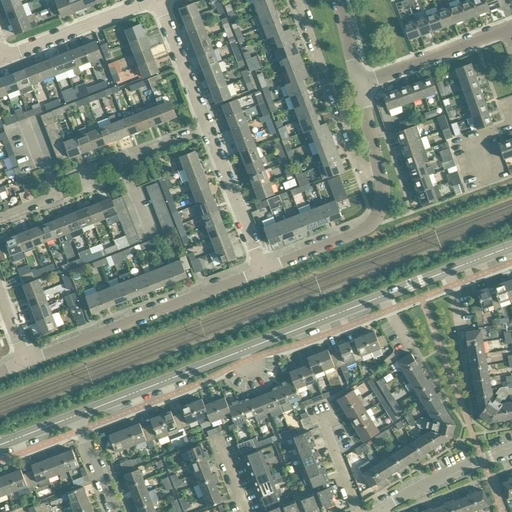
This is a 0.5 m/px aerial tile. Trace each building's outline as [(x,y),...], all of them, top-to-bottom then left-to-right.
[(2,0),(7,11),(22,5),(19,0),(2,0)] [(74,11),(69,0),(58,0),(56,1),(62,16),(74,11)] [(85,7),(82,0),(69,0),(74,11),(85,7)] [(209,0),(213,9),(216,8),(217,8),(222,6),(219,0),(217,0),(214,1),(213,0),(209,0)] [(275,8),(271,0),(261,0),(254,3),(258,14),(275,8)] [(478,15),(472,0),(468,0),(461,3),(466,19),(478,15)] [(489,10),(485,0),(472,0),(478,15),(489,10)] [(485,0),(489,10),(501,6),(498,0),(485,0)] [(179,9),(184,21),(199,15),(195,3),(179,9)] [(466,19),(461,3),(449,7),(455,23),(466,19)] [(11,22),(26,16),(22,5),(7,11),(11,22)] [(58,14),(54,5),(48,8),(52,17),(58,14)] [(455,23),(449,7),(438,11),(444,27),(455,23)] [(279,20),(275,8),(258,14),(263,26),(279,20)] [(444,27),(438,11),(426,16),(432,32),(444,27)] [(204,26),(199,15),(184,21),(188,32),(204,26)] [(37,26),(35,21),(29,23),(26,16),(11,22),(16,34),(37,26)] [(432,32),(426,16),(415,20),(421,36),(432,32)] [(284,32),(284,31),(279,20),(263,26),(267,38),(274,36),(274,35),(284,32)] [(421,36),(415,20),(403,24),(409,40),(421,36)] [(125,30),(130,42),(145,36),(140,24),(125,30)] [(208,38),(204,26),(188,32),(193,44),(208,38)] [(235,41),(231,29),(225,31),(230,43),(235,41)] [(290,29),(284,31),(284,32),(274,35),(274,36),(278,47),(295,41),(290,29)] [(150,48),(145,36),(130,42),(134,54),(150,48)] [(213,50),(208,38),(193,44),(197,56),(213,50)] [(96,41),(84,46),(90,62),(102,57),(96,41)] [(240,53),(235,41),(230,43),(235,55),(240,53)] [(299,53),(295,41),(278,47),(283,59),(299,53)] [(90,62),(84,46),(72,51),(78,66),(90,62)] [(154,60),(150,48),(134,54),(139,66),(154,60)] [(218,62),(213,50),(197,56),(202,68),(218,62)] [(78,66),(72,51),(60,55),(66,71),(73,68),(76,76),(81,74),(78,66)] [(304,64),(299,53),(283,59),(287,71),(304,64)] [(66,71),(60,55),(49,60),(55,75),(66,71)] [(251,58),(246,60),(248,67),(250,71),(256,69),(251,57),(251,58)] [(55,75),(49,60),(37,65),(43,80),(55,75)] [(159,71),(154,60),(139,66),(143,78),(159,71)] [(222,73),(218,62),(202,68),(207,80),(222,73)] [(308,76),(304,64),(287,71),(292,82),(302,79),(308,76)] [(456,69),(460,82),(470,78),(475,76),(471,64),(456,69)] [(43,80),(37,65),(25,69),(31,85),(43,80)] [(31,85),(25,69),(13,74),(19,89),(22,95),(34,90),(31,85)] [(101,83),(99,84),(101,89),(107,86),(106,82),(109,80),(106,69),(97,72),(101,83)] [(227,85),(222,73),(207,80),(211,91),(227,85)] [(19,89),(13,74),(2,78),(8,94),(19,89)] [(148,79),(153,91),(157,89),(155,83),(162,80),(160,74),(148,79)] [(251,83),(249,76),(244,78),(248,91),(254,89),(251,83)] [(480,88),(475,76),(470,78),(460,82),(464,93),(474,90),(480,88)] [(437,93),(431,78),(419,82),(424,97),(437,93)] [(306,91),(302,79),(292,82),(285,85),(290,97),(306,91)] [(424,97),(419,82),(407,86),(413,101),(424,97)] [(232,83),(227,85),(211,91),(216,103),(231,97),(237,95),(232,83)] [(101,89),(99,84),(87,88),(89,93),(101,89)] [(413,101),(407,86),(395,90),(401,105),(413,101)] [(89,93),(87,88),(75,93),(77,98),(89,93)] [(114,93),(112,88),(100,93),(102,98),(114,93)] [(484,100),(480,88),(474,90),(464,93),(469,105),(478,102),(484,100)] [(254,93),(259,105),(264,102),(260,90),(254,93)] [(401,105),(395,90),(383,95),(389,110),(401,105)] [(311,102),(306,91),(290,97),(295,109),(311,102)] [(77,98),(75,93),(63,98),(65,103),(77,98)] [(102,98),(100,93),(88,97),(90,102),(102,98)] [(156,99),(158,106),(164,121),(176,117),(171,102),(163,105),(160,97),(156,99)] [(222,105),(227,117),(242,111),(237,99),(222,105)] [(488,112),(484,100),(478,102),(469,105),(473,117),(482,114),(488,112)] [(269,114),(264,102),(259,105),(261,111),(263,116),(269,114)] [(316,114),(311,102),(295,109),(299,120),(316,114)] [(33,109),(26,112),(28,117),(42,112),(39,103),(32,106),(33,109)] [(164,121),(158,106),(147,111),(153,126),(164,121)] [(26,112),(23,113),(21,108),(14,111),(18,121),(28,117),(26,112)] [(436,109),(430,111),(432,117),(438,115),(436,109)] [(43,122),(54,117),(52,111),(40,116),(43,122)] [(153,126),(147,111),(135,115),(141,130),(153,126)] [(246,123),(242,111),(227,117),(231,129),(246,123)] [(492,124),(488,112),(482,114),(473,117),(477,129),(492,124)] [(273,126),(269,114),(263,116),(259,118),(262,124),(265,122),(268,128),(273,126)] [(320,126),(316,114),(299,120),(304,132),(310,130),(320,126)] [(130,135),(124,119),(117,122),(114,115),(109,117),(112,124),(118,139),(130,135)] [(141,130),(135,115),(124,119),(130,135),(141,130)] [(442,130),(449,128),(445,115),(438,117),(442,130)] [(45,127),(56,123),(54,117),(43,122),(45,127)] [(59,128),(56,123),(45,127),(47,133),(59,128)] [(106,144),(100,129),(98,123),(86,128),(88,133),(94,149),(106,144)] [(251,135),(246,123),(231,129),(236,140),(251,135)] [(326,123),(320,126),(310,130),(314,141),(331,135),(326,123)] [(457,123),(451,124),(453,131),(455,136),(461,135),(459,129),(457,123)] [(118,139),(112,124),(100,129),(106,144),(118,139)] [(276,133),(273,126),(268,128),(270,135),(276,133)] [(283,127),(277,129),(280,135),(282,141),(287,139),(290,138),(285,126),(283,127)] [(397,133),(401,145),(416,140),(412,127),(397,133)] [(61,134),(59,128),(47,133),(49,139),(61,134)] [(94,149),(88,133),(86,128),(74,132),(76,138),(82,153),(94,149)] [(446,140),(452,137),(449,128),(442,130),(446,140)] [(51,144),(63,140),(61,134),(49,139),(51,144)] [(255,147),(251,135),(236,140),(240,152),(255,147)] [(335,147),(331,135),(314,141),(319,153),(335,147)] [(5,146),(10,144),(7,136),(2,138),(5,146)] [(82,153),(76,138),(64,142),(65,145),(67,151),(70,157),(70,158),(82,153)] [(421,138),(416,140),(401,145),(405,157),(420,151),(425,150),(421,138)] [(292,150),(287,139),(282,141),(287,152),(292,150)] [(511,156),(511,142),(511,139),(499,144),(504,159),(511,156)] [(65,145),(64,142),(63,140),(51,144),(54,150),(65,145)] [(67,151),(65,145),(54,150),(56,155),(67,151)] [(260,158),(255,147),(240,152),(245,164),(260,158)] [(340,159),(335,147),(319,153),(324,165),(340,159)] [(444,150),(440,152),(441,157),(446,156),(451,154),(450,148),(444,150)] [(70,157),(67,151),(56,155),(58,161),(70,157)] [(180,157),(184,169),(200,163),(195,151),(180,157)] [(424,163),(420,151),(405,157),(409,169),(424,163)] [(446,156),(441,157),(443,163),(448,161),(453,159),(451,154),(446,156)] [(294,157),(289,159),(291,163),(300,160),(298,155),(294,156),(294,157)] [(264,170),(260,158),(245,164),(249,176),(264,170)] [(345,171),(340,159),(324,165),(328,177),(345,171)] [(281,164),(286,175),(292,173),(287,161),(281,164)] [(204,175),(200,163),(184,169),(189,181),(204,175)] [(428,175),(424,163),(409,169),(413,180),(428,175)] [(151,168),(156,180),(161,178),(157,166),(151,168)] [(269,182),(264,170),(249,176),(254,188),(269,182)] [(451,180),(460,178),(457,171),(446,175),(448,182),(451,180)] [(294,180),(292,173),(286,175),(288,182),(294,180)] [(304,180),(301,174),(296,176),(298,182),(300,186),(300,187),(302,186),(309,183),(307,179),(304,180)] [(413,180),(417,192),(432,187),(437,185),(433,174),(428,175),(413,180)] [(161,178),(156,180),(159,179),(163,191),(168,189),(166,182),(170,181),(171,178),(169,175),(161,178)] [(209,187),(204,175),(189,181),(193,193),(209,187)] [(330,186),(341,181),(339,176),(327,180),(330,186)] [(22,184),(25,192),(31,189),(26,177),(15,182),(17,186),(22,184)] [(453,186),(462,183),(460,178),(451,180),(453,186)] [(332,192),(344,187),(341,181),(330,186),(332,192)] [(274,194),(269,182),(254,188),(258,200),(274,194)] [(146,187),(148,193),(159,189),(157,183),(146,187)] [(457,195),(465,192),(462,185),(454,188),(457,195)] [(213,199),(209,187),(193,193),(198,205),(213,199)] [(346,193),(344,187),(332,192),(334,197),(346,193)] [(437,199),(432,187),(417,192),(422,205),(437,199)] [(150,198),(161,194),(159,189),(148,193),(150,198)] [(173,200),(168,189),(163,191),(168,202),(173,200)] [(348,198),(346,193),(334,197),(335,200),(336,203),(348,198)] [(153,204),(163,200),(161,194),(150,198),(153,204)] [(114,206),(125,202),(123,196),(112,200),(114,206)] [(116,211),(114,206),(112,200),(111,198),(99,203),(105,218),(108,226),(114,224),(115,225),(120,222),(118,217),(116,211)] [(218,210),(213,199),(198,205),(202,216),(218,210)] [(166,205),(163,200),(153,204),(155,209),(166,205)] [(177,212),(173,200),(168,202),(172,214),(177,212)] [(255,204),(257,210),(269,206),(267,200),(255,204)] [(341,217),(336,203),(335,200),(322,205),(329,221),(340,217),(341,217)] [(127,207),(125,202),(114,206),(116,211),(127,207)] [(105,218),(99,203),(88,207),(94,223),(105,218)] [(168,211),(166,205),(155,209),(157,215),(168,211)] [(329,221),(322,205),(311,210),(317,226),(329,221)] [(94,223),(88,207),(76,212),(82,228),(94,223)] [(129,213),(127,207),(116,211),(118,217),(129,213)] [(223,222),(218,210),(202,216),(207,228),(223,222)] [(317,226),(311,210),(299,214),(305,230),(317,226)] [(159,220),(170,216),(168,211),(157,215),(159,220)] [(64,217),(70,232),(72,238),(84,233),(82,228),(76,212),(64,217)] [(180,219),(177,212),(172,214),(177,226),(182,224),(180,219)] [(121,223),(132,218),(129,213),(118,217),(120,222),(121,223)] [(305,230),(299,214),(287,219),(293,235),(305,230)] [(161,226),(172,222),(170,216),(159,220),(161,226)] [(70,232),(64,217),(52,221),(58,237),(66,234),(68,241),(73,239),(72,238),(70,232)] [(123,228),(134,224),(132,218),(121,223),(123,228)] [(293,235),(287,219),(275,223),(282,239),(293,235)] [(58,237),(52,221),(40,226),(46,241),(58,237)] [(174,228),(172,222),(161,226),(163,232),(174,228)] [(227,234),(223,222),(207,228),(211,240),(227,234)] [(282,239),(275,223),(264,228),(270,244),(271,244),(282,239)] [(136,229),(134,224),(123,228),(125,234),(136,229)] [(187,236),(182,224),(177,226),(181,238),(187,236)] [(46,241),(40,226),(29,230),(35,246),(46,241)] [(138,235),(136,229),(125,234),(126,236),(127,239),(138,235)] [(35,246),(29,230),(17,235),(23,251),(35,246)] [(231,245),(227,234),(211,240),(216,251),(231,245)] [(23,251),(17,235),(5,240),(11,255),(23,251)] [(141,241),(138,235),(127,239),(129,245),(141,241)] [(116,245),(118,250),(129,245),(127,239),(126,236),(114,240),(116,245)] [(148,247),(146,242),(135,247),(137,252),(148,247)] [(104,249),(106,255),(118,250),(115,245),(104,249)] [(236,257),(231,245),(216,251),(209,254),(211,259),(218,256),(221,263),(236,257)] [(92,254),(94,259),(106,255),(104,249),(92,254)] [(125,256),(123,251),(116,254),(111,256),(113,261),(125,256)] [(80,258),(83,264),(94,259),(92,254),(80,258)] [(181,260),(168,265),(175,281),(187,276),(184,271),(190,268),(186,256),(180,258),(181,260)] [(68,263),(70,269),(82,264),(80,258),(68,263)] [(200,271),(196,259),(191,261),(195,273),(200,271)] [(61,266),(64,271),(70,269),(68,263),(61,266)] [(55,264),(43,268),(45,273),(57,268),(55,264)] [(175,281),(168,265),(157,269),(163,286),(175,281)] [(163,286),(157,269),(145,274),(151,290),(163,286)] [(19,277),(22,282),(34,277),(33,275),(31,272),(19,277)] [(151,290),(145,274),(133,278),(139,295),(151,290)] [(139,295),(133,278),(121,283),(128,299),(139,295)] [(43,291),(38,279),(23,285),(27,297),(43,291)] [(510,299),(504,282),(493,286),(496,293),(490,295),(493,305),(494,310),(501,307),(499,303),(510,299)] [(128,299),(121,283),(110,287),(116,304),(128,299)] [(116,304),(110,287),(98,292),(104,308),(116,304)] [(493,305),(490,295),(488,288),(477,291),(483,308),(484,308),(485,312),(489,311),(488,307),(492,305),(493,305)] [(48,303),(43,291),(27,297),(32,309),(48,303)] [(104,308),(98,292),(86,297),(85,294),(79,296),(84,309),(90,307),(92,313),(104,308)] [(70,308),(79,304),(76,297),(67,301),(70,308)] [(52,315),(48,303),(32,309),(37,321),(52,315)] [(79,304),(70,308),(75,320),(84,316),(79,304)] [(476,312),(478,326),(485,325),(482,310),(476,312)] [(57,327),(52,315),(37,321),(41,333),(42,332),(43,334),(51,331),(50,329),(57,327)] [(463,340),(464,345),(483,342),(481,330),(465,332),(466,340),(463,340)] [(374,331),(364,336),(370,352),(381,348),(381,347),(388,344),(382,335),(377,337),(374,331)] [(370,352),(364,336),(354,340),(356,345),(351,347),(350,347),(355,358),(354,358),(355,361),(362,358),(361,356),(370,352)] [(350,347),(351,347),(349,342),(338,346),(340,351),(335,353),(340,367),(346,364),(349,366),(354,364),(355,361),(354,358),(355,358),(350,347)] [(485,354),(483,342),(464,345),(465,350),(468,349),(469,356),(485,354)] [(340,367),(335,353),(330,355),(328,350),(317,354),(324,370),(333,367),(334,369),(340,367)] [(384,361),(388,365),(397,359),(393,352),(386,359),(384,361)] [(404,372),(420,362),(417,358),(415,359),(411,353),(397,361),(404,372)] [(324,370),(317,354),(307,358),(309,364),(310,364),(314,375),(314,374),(324,370)] [(487,366),(485,354),(469,356),(470,363),(467,364),(468,369),(487,366)] [(423,366),(420,362),(404,372),(410,382),(423,373),(420,368),(423,366)] [(310,364),(309,364),(299,368),(306,385),(317,381),(314,374),(314,375),(310,364)] [(489,377),(487,366),(468,369),(469,373),(472,373),(473,380),(470,380),(489,377)] [(306,385),(299,368),(289,372),(292,379),(291,379),(296,389),(306,385)] [(416,392),(432,382),(430,378),(427,380),(423,373),(410,382),(416,392)] [(491,389),(489,377),(470,380),(471,385),(474,385),(475,392),(492,389),(491,388),(491,389)] [(296,389),(291,379),(282,383),(282,385),(283,385),(288,399),(289,399),(290,401),(291,404),(301,401),(296,389)] [(367,382),(374,392),(378,389),(371,379),(367,382)] [(435,386),(432,382),(416,392),(422,402),(436,394),(432,388),(435,386)] [(391,393),(385,383),(380,386),(386,396),(391,393)] [(283,385),(282,385),(272,389),(273,391),(279,405),(280,405),(280,407),(280,408),(282,412),(292,408),(289,401),(290,401),(289,399),(288,399),(283,385)] [(507,388),(507,386),(500,387),(495,394),(504,400),(508,394),(507,388)] [(384,399),(378,389),(374,392),(380,402),(384,399)] [(493,398),(492,389),(475,392),(479,415),(480,415),(489,421),(489,422),(490,422),(501,420),(498,407),(496,407),(496,405),(491,401),(490,398),(493,398)] [(344,410),(363,399),(360,394),(357,396),(353,390),(338,400),(344,410)] [(273,391),(263,395),(266,403),(263,405),(266,413),(280,408),(280,407),(280,405),(279,405),(273,391)] [(442,404),(439,398),(442,397),(439,392),(436,394),(422,402),(429,412),(428,413),(442,404)] [(397,403),(391,393),(386,396),(392,406),(397,403)] [(263,395),(249,400),(255,417),(257,421),(267,417),(266,413),(263,405),(266,403),(263,395)] [(323,399),(321,395),(311,399),(313,403),(323,399)] [(231,414),(227,404),(225,397),(214,402),(221,418),(231,414)] [(255,417),(249,400),(248,398),(238,402),(244,417),(243,417),(245,421),(255,417)] [(208,416),(204,406),(204,405),(202,399),(191,403),(198,420),(200,424),(209,420),(208,416)] [(313,403),(311,399),(301,402),(303,407),(313,403)] [(350,421),(366,411),(362,405),(365,403),(363,399),(344,410),(344,411),(344,410),(347,415),(346,415),(350,421)] [(391,410),(384,399),(380,402),(386,412),(391,410)] [(238,402),(237,400),(227,404),(231,414),(234,424),(235,424),(236,428),(246,424),(245,421),(243,417),(244,417),(238,402)] [(214,402),(204,405),(204,406),(208,416),(209,420),(210,422),(221,418),(214,402)] [(511,418),(511,415),(510,402),(501,403),(502,406),(498,407),(501,420),(511,418)] [(198,420),(191,403),(181,407),(183,412),(178,414),(183,428),(189,426),(188,424),(198,420)] [(401,409),(397,403),(392,406),(396,412),(401,409)] [(455,425),(442,404),(428,413),(433,420),(435,419),(437,422),(435,430),(435,431),(442,442),(452,437),(452,436),(451,436),(454,425),(455,425)] [(397,420),(391,410),(386,412),(393,423),(397,420)] [(183,428),(178,414),(173,416),(171,411),(160,415),(168,436),(178,432),(178,431),(183,428)] [(357,431),(375,419),(373,415),(369,417),(366,411),(350,421),(353,426),(354,426),(357,431)] [(408,420),(413,417),(409,412),(404,415),(408,420)] [(168,436),(160,415),(150,419),(152,424),(147,426),(152,440),(158,438),(159,439),(168,436)] [(426,429),(428,419),(421,417),(415,421),(414,421),(415,423),(418,427),(426,429)] [(378,423),(375,419),(357,431),(363,441),(379,432),(375,425),(378,423)] [(398,430),(403,426),(400,421),(395,424),(398,430)] [(152,440),(147,426),(142,428),(140,423),(129,427),(136,444),(146,440),(147,442),(152,440)] [(136,444),(129,427),(119,431),(125,448),(136,444)] [(290,435),(288,430),(279,434),(281,439),(284,437),(290,435)] [(442,442),(435,431),(432,432),(430,430),(423,434),(432,449),(442,442)] [(125,448),(119,431),(109,435),(115,452),(125,448)] [(292,450),(314,441),(313,441),(311,442),(309,437),(312,436),(310,431),(291,438),(293,444),(290,445),(290,446),(287,448),(288,451),(292,450)] [(385,431),(380,434),(383,439),(388,436),(385,431)] [(383,439),(380,434),(374,437),(377,442),(383,439)] [(432,449),(423,434),(422,435),(423,435),(413,442),(423,458),(428,456),(426,453),(432,449)] [(265,445),(263,440),(258,442),(256,438),(252,439),(256,448),(265,445)] [(256,448),(252,439),(237,445),(241,454),(256,448)] [(315,446),(314,441),(292,450),(296,460),(318,451),(317,451),(315,452),(313,447),(315,446)] [(423,458),(413,442),(402,448),(411,462),(418,458),(419,461),(423,458)] [(186,451),(190,462),(208,455),(207,451),(203,452),(201,445),(186,451)] [(363,452),(360,447),(355,450),(358,455),(363,452)] [(411,462),(402,448),(392,455),(402,471),(407,468),(405,465),(411,462)] [(72,450),(62,454),(68,470),(79,466),(72,450)] [(246,467),(268,459),(266,454),(263,455),(261,450),(242,457),(244,462),(247,461),(249,466),(246,467)] [(319,456),(318,451),(296,460),(299,459),(301,464),(298,465),(299,470),(319,462),(317,457),(319,456)] [(68,470),(62,454),(51,458),(58,474),(68,470)] [(210,460),(208,455),(190,462),(195,474),(210,468),(207,461),(210,460)] [(402,471),(392,455),(382,461),(391,475),(397,470),(399,473),(402,471)] [(58,474),(51,458),(41,461),(48,478),(58,474)] [(131,459),(130,460),(132,466),(143,462),(141,458),(135,460),(131,459)] [(268,459),(246,467),(248,472),(251,471),(253,476),(250,477),(272,469),(270,464),(267,465),(265,460),(268,459)] [(132,466),(130,460),(120,463),(122,469),(132,466)] [(48,478),(41,461),(31,465),(33,471),(28,473),(33,487),(33,486),(39,484),(40,488),(50,484),(48,478)] [(391,475),(382,461),(372,467),(382,484),(387,481),(385,478),(391,475)] [(321,468),(319,462),(299,470),(303,480),(325,471),(323,466),(321,468)] [(382,484),(372,467),(362,474),(370,487),(377,483),(379,486),(382,484)] [(212,474),(210,468),(195,474),(199,485),(217,478),(215,473),(212,474)] [(33,487),(28,473),(23,475),(21,469),(10,473),(17,490),(19,496),(29,492),(29,493),(35,490),(33,486),(33,487)] [(124,483),(126,487),(143,481),(139,469),(124,475),(127,482),(124,483)] [(257,486),(276,479),(274,474),(271,475),(269,470),(272,469),(250,477),(252,482),(255,481),(257,486)] [(329,482),(327,477),(325,478),(323,473),(326,472),(325,471),(303,480),(305,484),(309,483),(311,488),(328,482),(329,482)] [(17,490),(10,473),(0,477),(0,478),(6,494),(17,490)] [(72,481),(75,487),(85,483),(83,477),(72,481)] [(511,477),(508,479),(509,481),(502,483),(505,492),(503,492),(506,499),(511,496),(511,477)] [(219,482),(217,478),(199,485),(203,496),(218,490),(216,483),(219,482)] [(258,497),(280,489),(276,479),(257,486),(259,491),(256,493),(258,497)] [(148,492),(143,481),(126,487),(127,492),(130,491),(133,497),(148,492)] [(331,486),(330,487),(328,482),(311,488),(311,489),(304,491),(306,496),(301,498),(299,493),(296,495),(302,511),(305,511),(310,510),(310,511),(315,511),(319,510),(316,502),(319,501),(321,506),(325,504),(327,508),(335,504),(331,496),(334,494),(331,486)] [(67,493),(71,504),(87,497),(83,487),(67,493)] [(263,507),(280,500),(278,495),(282,493),(280,489),(258,497),(258,498),(261,497),(263,501),(260,503),(262,508),(263,507)] [(221,497),(218,490),(203,496),(208,507),(226,500),(224,495),(221,497)] [(477,493),(476,491),(471,493),(478,510),(491,504),(488,498),(487,499),(483,490),(477,493)] [(152,503),(148,492),(133,497),(136,504),(132,505),(134,510),(152,503)] [(471,493),(467,495),(467,496),(460,499),(465,511),(470,511),(478,510),(471,493)] [(302,511),(296,495),(292,496),(294,501),(289,503),(287,498),(280,501),(280,500),(263,507),(265,511),(264,511),(302,511)] [(79,511),(91,507),(87,497),(71,504),(73,511),(79,511)] [(465,511),(460,499),(454,501),(453,500),(448,502),(449,503),(452,511),(465,511)] [(36,510),(36,511),(49,511),(52,511),(51,508),(49,505),(47,506),(45,502),(34,506),(36,510)] [(452,511),(449,503),(448,502),(444,503),(445,505),(438,507),(439,511),(452,511)] [(155,511),(152,503),(134,510),(135,511),(155,511)]
